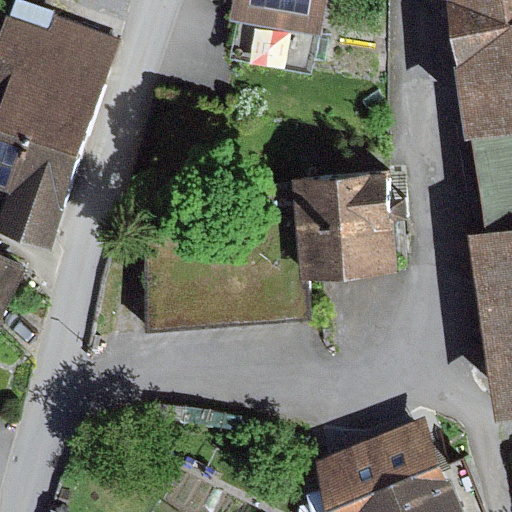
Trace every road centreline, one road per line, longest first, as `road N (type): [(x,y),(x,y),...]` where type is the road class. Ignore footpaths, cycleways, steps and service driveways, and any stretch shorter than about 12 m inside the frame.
road 1 (residential): [(53,408),(122,122),(163,0)]
road 2 (residential): [(455,403),(393,379),(335,382),(196,361),(122,374),(77,408),(53,408)]
road 3 (residential): [(422,0),(422,356),(455,403)]
road 4 (residential): [(506,511),(455,403)]
